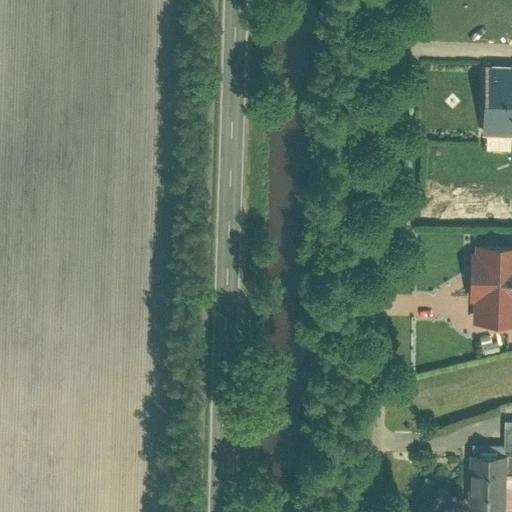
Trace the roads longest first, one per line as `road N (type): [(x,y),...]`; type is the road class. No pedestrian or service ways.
road 1 (tertiary): [(216,511),(232,0)]
road 2 (unclassified): [(369,511),(383,0)]
